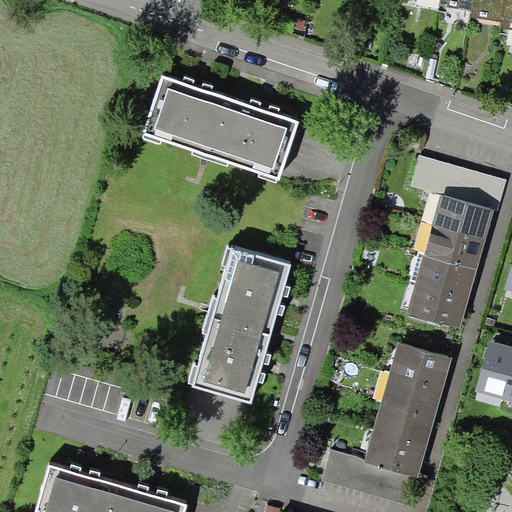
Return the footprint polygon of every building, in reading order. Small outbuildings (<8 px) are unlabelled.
[(511,0),(424,0),(511,25),(511,0)] [(303,125),(171,77),(153,126),(285,174),(303,125)] [(417,157),(412,181),(502,199),(507,174),(417,157)] [(500,206),(440,191),(411,310),(471,324),(500,206)] [(303,259),(242,247),(208,380),(261,403),(303,259)] [(463,357),(403,340),(371,452),(431,469),(463,357)] [(426,479),(332,450),(324,477),(418,506),(426,479)] [(193,511),(196,501),(61,459),(45,511),(193,511)]
